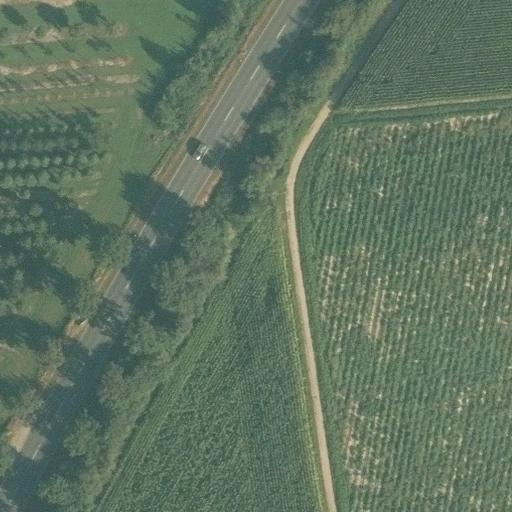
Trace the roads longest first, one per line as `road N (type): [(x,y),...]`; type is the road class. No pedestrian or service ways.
road 1 (primary): [(302,0),(199,164),(5,511)]
road 2 (track): [(331,511),(289,202),(295,168),(400,0)]
